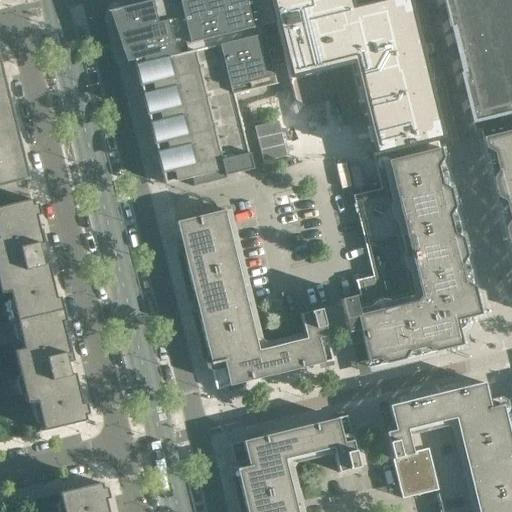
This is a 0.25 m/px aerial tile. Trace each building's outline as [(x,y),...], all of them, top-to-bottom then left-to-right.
[(153,0),(121,8),(110,11),(127,61),(132,60),(142,98),(164,185),(165,184),(190,178),(193,187),(219,181),(224,179),(223,177),(251,170),(248,154),(247,154),(232,95),(274,85),(270,68),(283,65),(267,0),(153,0)] [(349,0),(267,0),(283,65),(293,103),(302,108),(336,99),(341,120),(362,115),(373,157),(438,141),(443,140),(408,0),(381,0),(351,7),(349,0)] [(511,0),(441,0),(469,111),(475,110),(480,131),(481,130),(511,123),(511,121),(510,112),(511,111),(511,0)] [(0,182),(4,181),(5,183),(6,183),(6,181),(23,177),(23,179),(25,178),(25,176),(23,177),(18,160),(21,159),(20,157),(18,158),(14,141),(16,140),(16,138),(13,139),(9,121),(11,121),(11,119),(9,120),(5,102),(7,102),(6,100),(4,101),(1,87),(3,87),(3,86),(3,85),(0,86),(0,83),(0,182)] [(511,121),(511,123),(481,130),(483,138),(481,138),(482,140),(484,139),(489,162),(487,163),(488,164),(490,164),(495,187),(493,187),(494,189),(496,188),(501,211),(499,212),(500,213),(502,213),(507,236),(505,236),(506,238),(508,237),(511,255),(511,260),(511,261),(511,262),(511,111),(510,112),(511,121)] [(438,141),(373,157),(380,189),(352,196),(372,277),(356,281),(359,295),(340,300),(357,370),(393,361),(393,363),(395,362),(394,360),(417,355),(418,357),(419,356),(419,354),(442,349),(442,351),(444,350),(443,348),(459,344),(460,346),(461,346),(457,330),(465,318),(480,315),(480,313),(478,313),(474,297),(476,297),(476,295),(474,296),(468,273),(470,272),(470,271),(468,271),(462,248),(464,248),(464,246),(462,247),(457,224),(459,223),(458,222),(456,222),(451,199),(453,199),(452,197),(450,198),(445,175),(447,174),(446,173),(445,173),(439,150),(441,150),(441,148),(440,148),(438,141)] [(32,205),(31,199),(0,206),(0,293),(2,293),(2,294),(9,292),(22,349),(13,351),(14,354),(17,366),(19,376),(17,376),(17,377),(19,376),(26,404),(28,403),(29,404),(35,402),(42,430),(42,431),(85,421),(83,415),(87,414),(84,403),(81,404),(73,373),(68,374),(63,353),(60,342),(65,341),(61,322),(65,321),(62,310),(62,308),(61,308),(59,297),(55,298),(47,267),(46,263),(42,264),(36,243),(34,232),(38,231),(35,216),(39,215),(36,204),(32,205)] [(223,211),(175,222),(216,389),(332,361),(320,310),(299,315),(304,334),(265,343),(261,340),(229,210),(224,211),(223,211)] [(483,383),(379,408),(401,499),(436,491),(441,511),(511,511),(511,448),(501,404),(489,407),(483,383)] [(346,416),(243,441),(248,459),(234,463),(245,511),(302,511),(292,468),(295,463),(333,454),(338,472),(358,467),(346,416)] [(101,488),(100,483),(19,502),(19,504),(58,494),(62,511),(107,511),(104,499),(108,498),(105,487),(101,488)]
